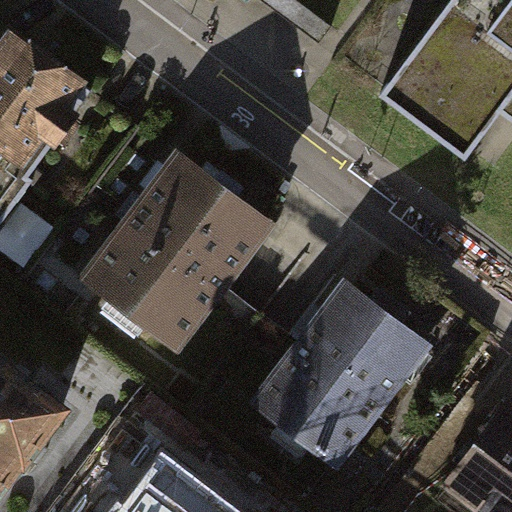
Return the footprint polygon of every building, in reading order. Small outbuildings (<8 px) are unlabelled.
[(511,0),(438,0),(373,85),(366,94),(457,163),(495,114),(511,127),(511,0)] [(0,206),(85,90),(2,29),(0,31),(0,206)] [(168,154),(78,274),(172,345),(263,224),(168,154)] [(337,279),(244,403),(327,465),(420,341),(337,279)] [(0,362),(0,486),(60,406),(0,362)] [(511,511),(511,408),(497,398),(435,480),(478,511),(511,511)] [(231,511),(163,460),(123,511),(231,511)]
